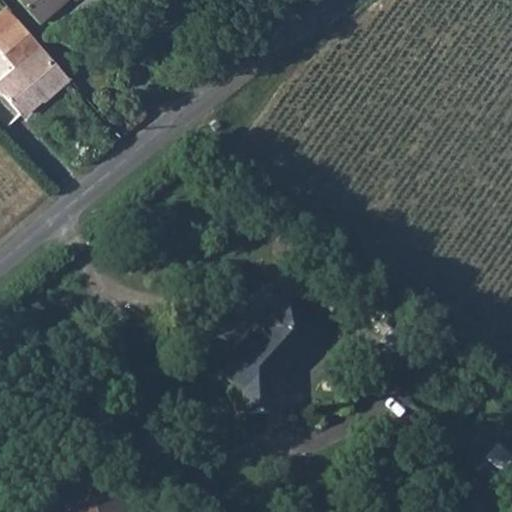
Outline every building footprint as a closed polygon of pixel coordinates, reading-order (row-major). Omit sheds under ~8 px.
[(78,0),(14,0),(32,23),(63,1),(69,7),(78,0)] [(0,9),(0,29),(10,23),(0,10),(0,9)] [(10,23),(0,29),(0,53),(5,50),(16,65),(0,76),(0,107),(8,119),(27,105),(36,108),(61,90),(10,23)] [(269,395),(322,333),(289,303),(258,341),(250,334),(236,352),(243,357),(225,377),(245,394),(248,420),(272,418),(269,395)] [(511,509),(511,457),(493,443),(467,476),(511,509)] [(69,511),(119,511),(85,489),(69,511)]
